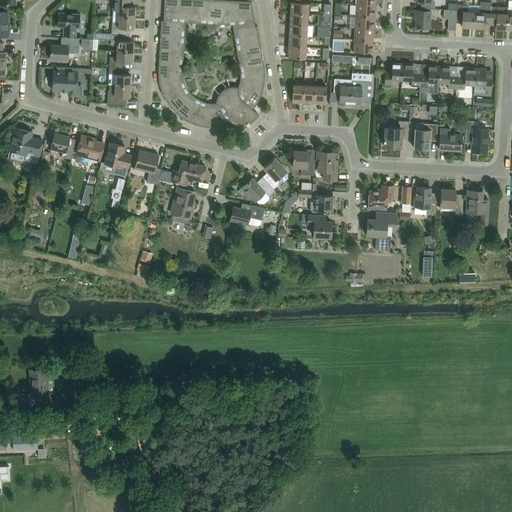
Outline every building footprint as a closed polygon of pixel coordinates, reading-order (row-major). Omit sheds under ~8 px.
[(119,11),(119,16),(134,17),(135,6),(130,6),(130,0),(112,0),(112,10),(119,11)] [(208,127),(213,128),(217,127),(221,127),(225,126),(227,126),(225,121),(230,120),(235,132),(242,129),(245,127),(251,123),(256,118),(259,115),(249,106),(251,102),(256,105),(257,103),(260,97),(262,92),(263,88),(264,83),(264,78),(264,73),(264,67),(257,26),(255,26),(251,2),(222,0),(164,0),(163,17),(164,17),(164,21),(161,21),(158,70),(158,73),(158,75),(158,78),(159,82),(159,83),(160,86),(160,88),(162,92),(162,93),(164,97),(165,99),(166,102),(168,104),(169,106),(172,109),(174,111),(175,112),(176,113),(178,115),(182,118),(184,119),(186,120),(188,122),(191,123),(194,124),(197,125),(199,126),(202,126),(205,127),(208,127)] [(421,2),(421,8),(434,9),(435,2),(433,2),(432,0),(414,0),(415,2),(421,2)] [(308,3),(291,2),(290,13),(307,14),(308,3)] [(479,12),(473,12),(472,27),(484,28),(484,23),(490,23),(491,6),(491,2),(480,2),(480,6),(479,6),(479,12)] [(374,17),(375,4),(356,3),(355,15),(374,17)] [(457,5),(456,10),(456,23),(462,23),(461,27),(472,27),(473,12),(467,12),(467,5),(457,5)] [(508,7),(501,7),(491,6),(490,23),(496,24),(495,29),(506,29),(507,14),(508,7)] [(455,30),(456,23),(456,10),(443,9),(443,11),(443,19),(448,19),(447,30),(455,30)] [(415,28),(422,28),(430,29),(431,11),(414,10),(414,16),(415,16),(415,28)] [(65,29),(64,29),(63,35),(76,36),(76,28),(78,28),(79,14),(58,13),(57,27),(65,27),(65,29)] [(290,13),(289,24),(307,25),(307,14),(290,13)] [(330,26),(331,18),(331,15),(323,15),(323,21),(321,21),(321,25),(330,26)] [(354,28),(374,29),(374,17),(355,15),(354,28)] [(134,29),(134,17),(119,16),(112,16),(111,33),(129,34),(130,28),(134,29)] [(306,36),(307,25),(289,24),(289,35),(306,36)] [(317,36),(324,37),(330,37),(330,26),(321,25),(318,25),(317,36)] [(354,28),(354,40),(373,41),(374,29),(354,28)] [(117,51),(132,52),(133,41),(129,40),(129,34),(111,33),(94,32),(94,33),(93,38),(111,40),(111,44),(117,45),(117,51)] [(289,35),(288,46),(306,47),(306,36),(289,35)] [(51,44),(50,59),(60,59),(68,60),(68,52),(78,53),(79,40),(79,38),(61,37),(61,45),(51,44)] [(85,49),(92,49),(93,39),(86,38),(82,38),(81,45),(85,49)] [(343,39),(333,39),(332,51),(343,51),(343,39)] [(372,53),(373,41),(354,40),(353,52),(372,53)] [(288,46),(288,57),(305,58),(306,47),(288,46)] [(109,67),(122,68),(122,62),(131,63),(132,52),(117,51),(117,57),(110,56),(109,67)] [(401,80),(402,63),(392,62),(391,72),(385,71),(384,84),(391,85),(391,80),(401,80)] [(412,73),(413,63),(402,63),(401,80),(411,81),(411,86),(419,87),(420,74),(412,73)] [(437,93),(438,83),(439,65),(428,65),(428,74),(420,74),(419,87),(427,87),(428,86),(431,86),(430,93),(437,93)] [(439,65),(438,83),(447,83),(447,89),(455,89),(456,76),(449,76),(449,66),(439,65)] [(56,70),(53,70),(52,90),(68,91),(68,94),(76,95),(77,72),(80,72),(81,68),(56,66),(56,70)] [(115,85),(130,86),(131,75),(122,74),(122,68),(109,67),(109,74),(116,74),(115,85)] [(456,76),(455,89),(456,89),(456,95),(462,96),(463,90),(464,90),(464,85),(474,85),(475,68),(465,67),(464,77),(456,76)] [(484,91),(491,91),(492,78),(485,78),(486,68),(475,68),(474,85),(484,86),(484,91)] [(339,93),(339,102),(349,103),(351,79),(345,79),(334,79),(333,92),(339,93)] [(356,80),(351,79),(349,103),(361,104),(361,99),(370,99),(371,80),(356,80)] [(293,84),(292,102),(303,102),(304,85),(293,84)] [(107,104),(126,105),(126,97),(130,97),(130,86),(115,85),(115,91),(108,91),(107,104)] [(304,85),(303,102),(314,103),(315,85),(304,85)] [(314,103),(325,104),(326,86),(315,85),(314,103)] [(474,98),(474,106),(492,107),(492,99),(474,98)] [(467,109),(466,117),(475,117),(475,109),(467,109)] [(384,139),(383,139),(383,141),(384,141),(384,146),(400,147),(401,138),(408,138),(409,121),(398,120),(398,128),(385,127),(384,139)] [(466,121),(466,122),(466,128),(465,143),(472,143),(471,151),(486,152),(488,129),(473,128),(473,121),(466,121)] [(437,124),(423,123),(423,130),(415,129),(414,148),(429,149),(430,138),(436,138),(436,141),(437,124)] [(32,131),(15,127),(7,159),(24,164),(25,161),(37,163),(43,140),(30,137),(32,131)] [(440,129),(439,149),(460,151),(461,135),(449,135),(449,129),(440,129)] [(71,159),(74,146),(68,144),(70,137),(54,133),(50,148),(62,151),(61,157),(71,159)] [(100,159),(104,143),(89,140),(90,138),(81,135),(76,153),(100,159)] [(130,155),(129,160),(122,158),(123,153),(125,146),(110,142),(107,152),(104,162),(101,161),(99,169),(113,173),(125,176),(129,160),(131,155),(130,155)] [(45,150),(42,150),(40,158),(48,160),(50,151),(45,150)] [(301,174),(313,175),(314,157),(307,157),(307,151),(293,150),(292,166),(301,167),(301,174)] [(139,151),(136,161),(135,167),(149,171),(146,181),(157,184),(157,183),(161,169),(155,167),(158,155),(151,153),(151,154),(139,151)] [(336,180),(337,166),(337,160),(334,160),(334,152),(318,151),(317,171),(323,171),(323,179),(336,180)] [(286,170),(281,165),(275,157),(263,167),(267,172),(262,176),(263,178),(273,189),(278,184),(278,183),(278,182),(279,181),(284,181),(288,178),(288,173),(286,170)] [(174,170),(171,181),(186,185),(188,177),(201,181),(205,166),(181,160),(179,171),(174,170)] [(89,174),(87,182),(88,182),(93,184),(95,176),(89,174)] [(118,177),(115,190),(122,191),(125,179),(118,177)] [(273,189),(263,178),(257,183),(252,178),(241,188),(250,198),(252,197),(255,200),(258,203),(264,203),(268,199),(269,196),(275,191),(273,189)] [(86,184),(81,202),(89,205),(94,186),(86,184)] [(43,201),(50,192),(40,185),(34,194),(34,195),(32,203),(41,205),(42,200),(43,201)] [(368,209),(378,210),(386,210),(387,199),(392,199),(393,186),(382,185),(382,191),(369,190),(368,205),(368,209)] [(402,186),(401,196),(401,202),(410,203),(411,187),(402,186)] [(171,213),(174,214),(172,220),(185,223),(187,217),(190,218),(193,206),(191,206),(195,192),(177,187),(171,213)] [(436,198),(430,197),(430,188),(417,187),(416,192),(415,192),(414,207),(426,207),(426,214),(435,214),(436,198)] [(440,198),(439,198),(439,206),(453,207),(453,214),(461,214),(462,197),(454,197),(455,189),(441,188),(440,198)] [(480,213),(480,223),(483,224),(487,224),(488,204),(482,204),(482,191),(467,190),(466,212),(466,214),(468,217),(472,217),(475,215),(475,212),(480,213)] [(332,196),(322,195),(313,195),(313,201),(310,201),(310,210),(313,210),(313,211),(325,211),(332,211),(332,196)] [(233,206),(230,220),(247,224),(247,223),(255,225),(257,219),(261,220),(264,208),(251,205),(250,211),(233,206)] [(367,219),(366,235),(376,235),(375,249),(389,250),(390,236),(385,236),(385,224),(391,224),(395,225),(396,213),(386,213),(376,212),(376,219),(367,219)] [(331,221),(325,221),(325,215),(308,214),(307,224),(314,224),(313,236),(330,237),(331,221)] [(486,237),(487,224),(483,224),(480,223),(478,223),(477,238),(486,238),(486,237)] [(150,237),(155,235),(156,231),(152,228),(148,229),(147,233),(150,237)] [(435,240),(433,234),(422,237),(425,244),(435,240)] [(73,238),(68,258),(76,260),(81,240),(73,238)] [(432,256),(423,256),(422,276),(432,276),(432,256)] [(153,270),(156,262),(145,258),(142,265),(153,270)] [(357,274),(357,282),(366,283),(366,273),(359,273),(359,274),(357,274)] [(46,368),(39,369),(29,370),(31,397),(49,395),(46,368)] [(73,412),(72,405),(71,394),(55,396),(57,414),(73,412)] [(37,435),(12,436),(13,450),(37,449),(37,435)]
